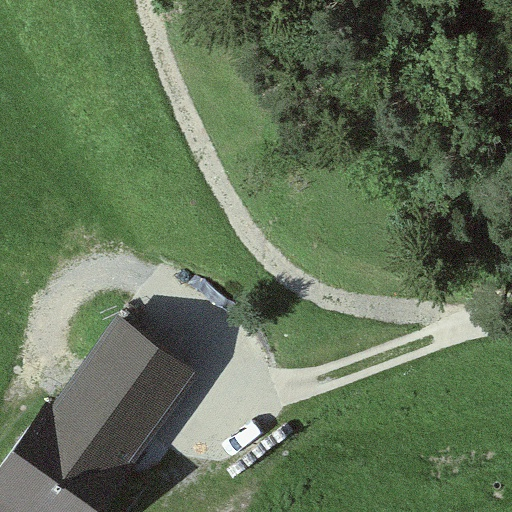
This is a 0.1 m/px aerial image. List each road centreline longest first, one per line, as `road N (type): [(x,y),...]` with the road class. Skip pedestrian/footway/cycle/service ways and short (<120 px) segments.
road 1 (track): [(511,324),(359,308),(283,274),(238,216),(185,116),(147,0)]
road 2 (track): [(469,325),(280,395),(160,462)]
